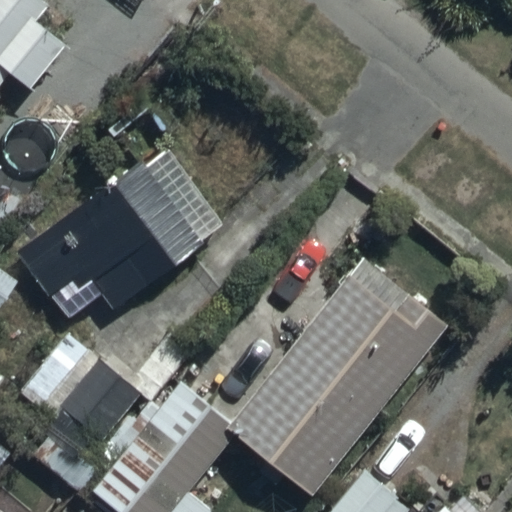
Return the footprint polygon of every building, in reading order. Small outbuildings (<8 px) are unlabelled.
[(0,0),(0,82),(3,78),(25,94),(61,49),(33,27),(48,7),(37,0),(0,0)] [(50,294),(68,320),(99,300),(109,316),(227,239),(164,143),(100,185),(106,193),(14,253),(44,298),(50,294)] [(236,436),(309,497),(447,331),(362,261),(226,425),(177,384),(87,493),(109,511),(207,511),(187,495),(236,436)] [(137,397),(86,356),(63,335),(24,381),(47,402),(29,425),(44,436),(27,456),(76,496),(94,474),(85,466),(137,397)] [(0,447),(0,465),(8,454),(0,447)] [(383,511),(394,499),(361,472),(327,511),(383,511)] [(476,511),(457,493),(438,511),(476,511)]
